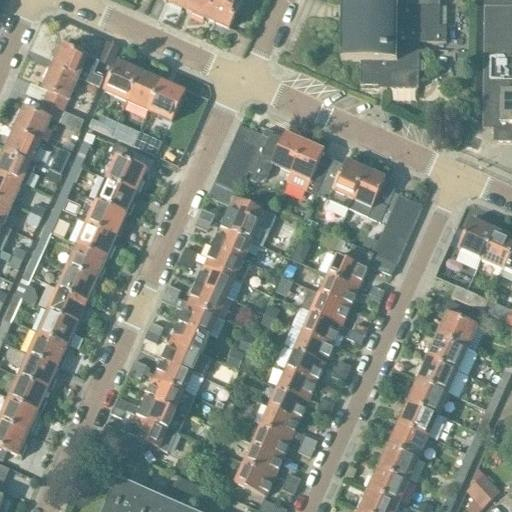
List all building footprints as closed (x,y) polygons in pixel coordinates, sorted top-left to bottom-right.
[(187,0),(161,0),(161,1),(183,11),(187,0)] [(187,0),(183,11),(205,21),(214,0),(187,0)] [(240,5),(228,0),(214,0),(205,21),(228,31),(240,5)] [(398,64),(398,0),(342,0),(341,63),(361,63),(398,64)] [(447,28),(439,28),(439,0),(398,0),(398,64),(361,63),(361,88),(387,88),(387,90),(419,91),(419,44),(446,45),(447,28)] [(511,0),(484,0),(483,130),(493,131),(493,144),(511,143),(511,0)] [(75,54),(77,45),(70,42),(64,49),(61,47),(51,69),(77,81),(77,80),(97,89),(101,80),(91,76),(97,63),(75,54)] [(105,42),(101,50),(115,57),(119,48),(105,42)] [(141,71),(119,61),(104,93),(126,103),(141,71)] [(77,81),(51,69),(41,91),(47,93),(42,105),(62,114),(77,81)] [(163,81),(141,71),(126,103),(149,113),(163,81)] [(186,91),(163,81),(149,113),(171,123),(186,91)] [(62,114),(42,105),(37,115),(23,109),(13,131),(40,143),(49,121),(57,124),(62,114)] [(114,132),(92,122),(88,129),(110,139),(114,132)] [(263,138),(240,128),(234,139),(257,149),(263,138)] [(40,143),(13,131),(4,153),(30,165),(40,143)] [(136,141),(114,132),(110,139),(133,149),(136,141)] [(139,134),(136,141),(133,149),(156,159),(162,144),(139,134)] [(304,144),(284,136),(282,140),(271,135),(249,186),(256,189),(268,177),(272,167),(290,175),(304,144)] [(257,149),(234,139),(229,151),(252,161),(257,149)] [(81,169),(91,146),(83,143),(73,166),(81,169)] [(333,163),(321,158),(324,153),(304,144),(290,175),(286,186),(317,200),(323,186),(333,163)] [(134,155),(112,145),(108,155),(115,158),(106,180),(135,194),(139,195),(144,183),(141,181),(145,171),(130,164),(134,155)] [(252,161),(229,151),(224,162),(247,173),(252,161)] [(4,153),(0,161),(0,176),(21,185),(26,188),(36,167),(30,165),(4,153)] [(247,173),(224,162),(219,174),(242,184),(247,173)] [(49,173),(60,178),(64,168),(53,163),(49,173)] [(365,172),(346,163),(344,168),(333,163),(323,186),(334,191),(328,204),(348,212),(365,172)] [(81,169),(73,166),(63,188),(71,192),(76,180),(81,169)] [(397,186),(365,172),(348,212),(366,220),(379,225),(397,186)] [(49,173),(45,182),(57,188),(61,179),(60,178),(49,173)] [(242,184),(219,174),(214,186),(237,196),(242,184)] [(21,185),(0,176),(0,202),(11,207),(21,185)] [(135,194),(106,180),(96,203),(125,216),(129,218),(134,205),(131,204),(135,194)] [(237,196),(214,186),(209,197),(230,207),(227,214),(220,231),(251,245),(262,250),(276,219),(235,201),(237,196)] [(71,192),(63,188),(54,209),(62,213),(71,192)] [(423,209),(398,198),(393,209),(418,220),(423,209)] [(11,207),(0,202),(0,228),(1,229),(11,207)] [(125,216),(96,203),(86,224),(116,237),(119,239),(125,226),(121,225),(125,216)] [(40,221),(44,212),(34,207),(30,216),(40,221)] [(62,213),(54,209),(44,232),(52,235),(62,213)] [(418,220),(393,209),(388,221),(412,232),(418,220)] [(214,217),(202,212),(198,221),(210,226),(214,217)] [(40,221),(30,216),(26,225),(36,230),(40,221)] [(495,229),(473,219),(459,252),(481,262),(495,229)] [(210,226),(198,221),(195,228),(207,233),(210,226)] [(412,232),(388,221),(382,233),(407,244),(412,232)] [(116,237),(86,224),(76,246),(106,259),(110,261),(115,249),(112,247),(116,237)] [(511,248),(511,236),(495,229),(481,262),(502,271),(511,248)] [(251,245),(220,231),(212,249),(243,263),(251,245)] [(52,235),(44,232),(33,255),(41,258),(52,235)] [(407,244),(382,233),(377,244),(402,255),(407,244)] [(402,255),(377,244),(372,256),(397,267),(402,255)] [(106,259),(76,246),(66,269),(96,282),(100,284),(105,271),(102,270),(106,259)] [(511,248),(502,271),(511,275),(511,248)] [(250,266),(243,263),(212,249),(203,268),(235,282),(242,285),(242,286),(250,266)] [(21,264),(25,255),(15,250),(11,259),(21,264)] [(194,263),(197,255),(185,250),(182,258),(194,263)] [(41,258),(33,255),(24,277),(31,280),(41,258)] [(397,267),(372,256),(367,268),(391,279),(397,267)] [(194,263),(182,258),(178,265),(190,271),(194,263)] [(21,264),(11,259),(7,268),(17,273),(21,264)] [(366,272),(336,259),(327,278),(357,292),(366,272)] [(203,268),(195,286),(226,300),(233,303),(242,285),(235,282),(203,268)] [(96,282),(66,269),(56,291),(86,305),(90,306),(95,294),(92,292),(96,282)] [(31,280),(24,277),(14,299),(22,302),(31,280)] [(272,278),(269,285),(277,288),(280,281),(272,278)] [(357,292),(327,278),(318,297),(349,311),(357,292)] [(226,300),(195,286),(187,305),(218,320),(226,300)] [(177,301),(181,293),(168,287),(165,295),(177,301)] [(381,301),(385,294),(372,288),(369,296),(381,301)] [(467,293),(456,288),(451,299),(462,304),(467,293)] [(86,305),(56,291),(47,313),(77,326),(80,328),(85,315),(82,314),(86,305)] [(309,292),(300,311),(310,316),(341,330),(349,311),(318,297),(309,292)] [(488,302),(467,293),(462,304),(483,314),(488,302)] [(177,301),(165,295),(161,303),(174,309),(177,301)] [(381,301),(369,296),(365,304),(378,309),(381,301)] [(22,302),(14,299),(4,320),(12,324),(22,302)] [(510,312),(488,302),(483,314),(505,323),(510,312)] [(489,321),(449,303),(434,337),(467,351),(477,329),(484,332),(489,321)] [(218,320),(187,305),(178,324),(209,338),(218,320)] [(269,308),(265,317),(275,322),(279,313),(269,308)] [(77,326),(47,313),(37,335),(67,348),(70,350),(76,337),(72,336),(77,326)] [(341,330),(310,316),(302,334),(332,348),(337,337),(348,342),(361,347),(364,340),(352,334),(341,330)] [(265,317),(260,328),(270,333),(275,322),(265,317)] [(12,324),(4,320),(0,329),(0,343),(3,345),(12,324)] [(249,326),(247,330),(255,334),(259,324),(254,322),(249,326)] [(209,338),(178,324),(170,343),(201,357),(209,338)] [(160,338),(164,331),(152,325),(148,333),(160,338)] [(355,326),(352,334),(364,340),(368,331),(355,326)] [(160,338),(148,333),(145,341),(157,346),(160,338)] [(332,348),(302,334),(293,353),(324,367),(332,348)] [(67,348),(37,335),(28,356),(58,369),(61,371),(67,358),(63,357),(67,348)] [(244,336),(237,352),(247,356),(254,340),(244,336)] [(467,351),(434,337),(424,359),(457,373),(467,351)] [(201,357),(170,343),(161,362),(193,376),(203,381),(211,362),(201,357)] [(231,352),(225,367),(237,372),(244,357),(231,352)] [(324,367),(293,353),(284,372),(315,386),(324,367)] [(58,369),(28,356),(18,379),(48,392),(51,393),(56,381),(53,379),(58,369)] [(248,358),(243,370),(255,375),(260,364),(248,358)] [(457,373),(424,359),(415,381),(447,396),(457,373)] [(193,376),(161,362),(153,381),(184,395),(193,376)] [(143,376),(147,368),(135,363),(131,370),(143,376)] [(347,377),(351,369),(338,364),(335,372),(347,377)] [(511,373),(511,371),(505,368),(496,390),(503,394),(511,373)] [(143,376),(131,370),(128,378),(140,384),(143,376)] [(315,386),(284,372),(276,391),(307,405),(315,386)] [(347,377),(335,372),(331,380),(343,385),(347,377)] [(48,392),(18,379),(8,400),(38,413),(41,415),(47,403),(44,401),(48,392)] [(195,400),(184,395),(153,381),(145,400),(186,418),(195,400)] [(447,396),(415,381),(405,403),(438,417),(447,396)] [(503,394),(496,390),(486,413),(493,416),(503,394)] [(307,405),(276,391),(267,410),(298,424),(307,405)] [(38,413),(8,400),(0,419),(0,423),(28,436),(32,437),(37,425),(34,423),(38,413)] [(127,414),(130,406),(118,400),(115,408),(127,414)] [(186,418),(145,400),(136,418),(178,437),(186,418)] [(330,415),(334,407),(321,401),(318,409),(330,415)] [(438,417),(405,403),(395,425),(428,439),(438,417)] [(127,414),(115,408),(111,416),(123,421),(127,414)] [(330,415),(318,409),(314,417),(327,422),(330,415)] [(298,424),(267,410),(259,429),(290,443),(298,424)] [(493,416),(486,413),(476,434),(484,437),(493,416)] [(178,437),(136,418),(128,437),(159,451),(158,452),(167,456),(176,437),(178,438),(178,437)] [(511,444),(511,425),(509,418),(498,422),(507,447),(511,444)] [(28,436),(0,423),(0,462),(2,463),(7,453),(22,459),(27,447),(24,445),(28,436)] [(428,439),(395,425),(386,446),(418,461),(428,439)] [(290,443),(259,429),(251,447),(281,461),(290,443)] [(104,431),(99,443),(122,453),(127,441),(104,431)] [(484,437),(476,434),(467,456),(474,460),(484,437)] [(313,452),(317,444),(304,439),(301,447),(313,452)] [(418,461),(386,446),(376,469),(409,483),(418,461)] [(281,461),(251,447),(242,466),(273,480),(281,461)] [(313,452),(301,447),(297,455),(310,460),(313,452)] [(474,460),(467,456),(457,478),(464,482),(474,460)] [(180,465),(175,478),(185,482),(191,469),(180,465)] [(273,480),(242,466),(234,484),(264,498),(273,480)] [(409,483),(376,469),(366,491),(399,505),(409,483)] [(296,489),(300,482),(288,476),(284,484),(296,489)] [(484,477),(483,478),(475,485),(492,503),(500,495),(484,477)] [(464,482),(457,478),(447,500),(455,503),(464,482)] [(133,511),(141,495),(116,484),(103,511),(133,511)] [(296,489),(284,484),(281,492),(293,497),(296,489)] [(475,485),(474,486),(467,492),(475,501),(467,508),(469,511),(481,511),(492,503),(475,485)] [(396,511),(399,505),(366,491),(357,511),(396,511)] [(163,511),(166,507),(141,495),(133,511),(163,511)] [(450,511),(455,503),(447,500),(442,511),(450,511)] [(285,511),(262,502),(257,511),(285,511)]
